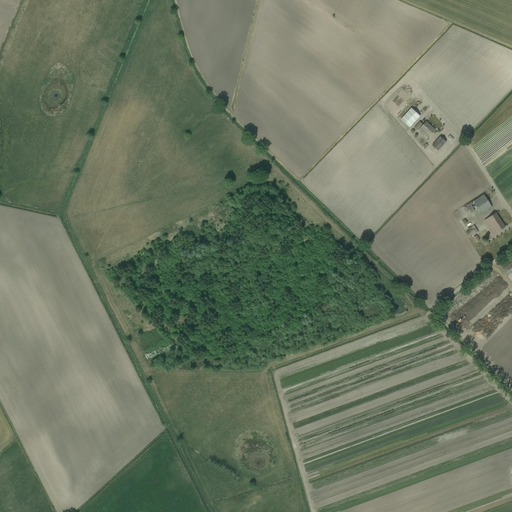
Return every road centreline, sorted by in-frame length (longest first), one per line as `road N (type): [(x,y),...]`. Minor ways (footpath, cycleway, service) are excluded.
road 1 (track): [(511,402),(426,315),(511,248)]
road 2 (unknown): [(511,213),(419,90)]
